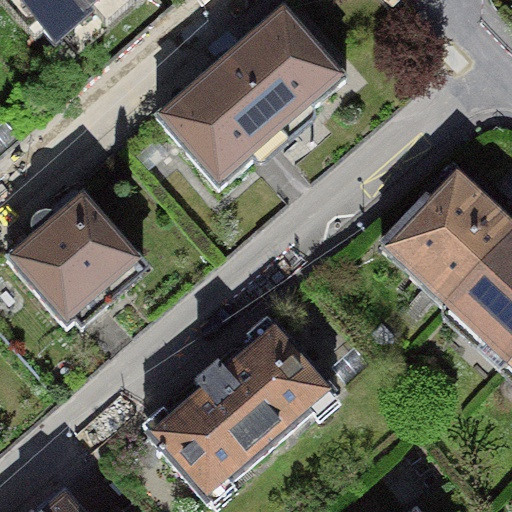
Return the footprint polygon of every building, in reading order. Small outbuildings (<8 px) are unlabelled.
[(12,0),(55,48),(110,0),(12,0)] [(210,73),(155,121),(219,193),(276,143),(271,138),(285,126),(289,132),(347,82),(284,9),(228,58),(227,55),(218,63),(208,71),(210,73)] [(382,253),(444,312),(511,239),(511,223),(508,220),(457,173),(427,204),(424,201),(381,246),(385,250),(382,253)] [(46,220),(10,252),(70,321),(143,257),(83,188),(46,220)] [(511,239),(444,312),(445,313),(452,306),(511,361),(511,239)] [(215,377),(153,431),(211,497),(335,389),(276,322),(215,377)] [(39,511),(88,511),(67,488),(39,511)]
